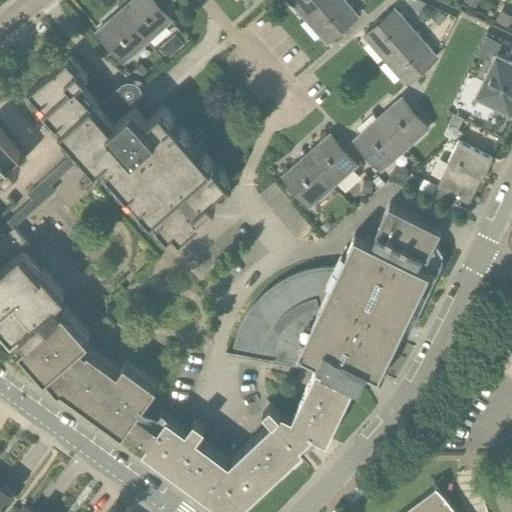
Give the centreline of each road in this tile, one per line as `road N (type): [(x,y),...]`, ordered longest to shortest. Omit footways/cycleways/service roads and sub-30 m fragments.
road 1 (residential): [(309,511),(396,405),(478,257)]
road 2 (tertiary): [(178,511),(0,384)]
